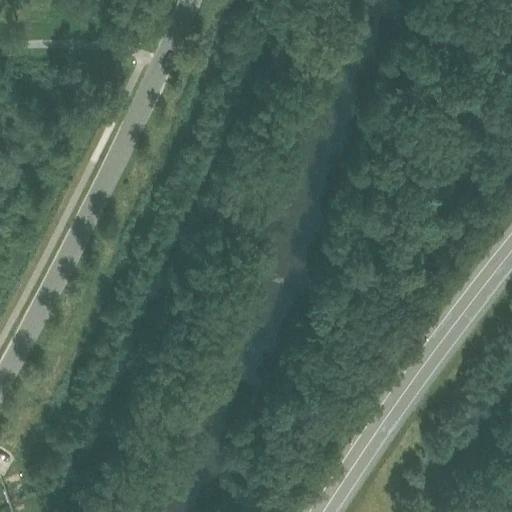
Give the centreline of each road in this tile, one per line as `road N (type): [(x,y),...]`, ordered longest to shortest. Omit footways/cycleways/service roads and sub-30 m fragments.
road 1 (tertiary): [(0,379),(189,0)]
road 2 (tertiary): [(321,511),(511,251)]
